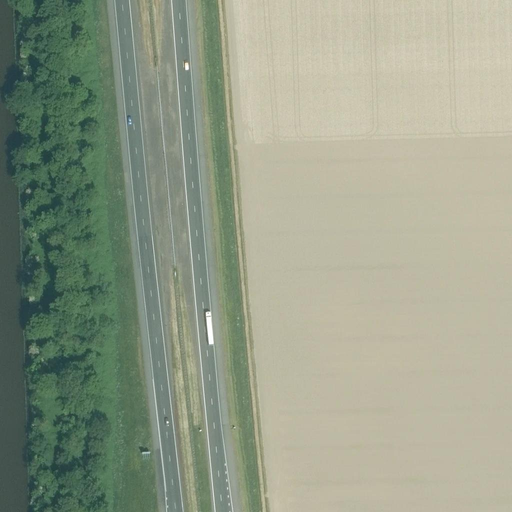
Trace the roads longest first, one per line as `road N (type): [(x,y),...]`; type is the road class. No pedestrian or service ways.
road 1 (motorway): [(121,0),(175,511)]
road 2 (motorway): [(221,511),(178,0)]
